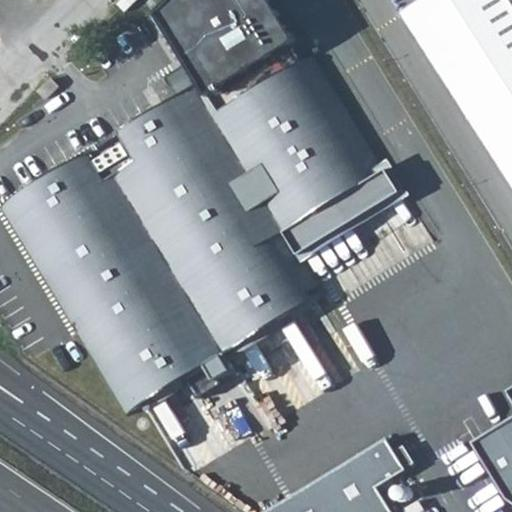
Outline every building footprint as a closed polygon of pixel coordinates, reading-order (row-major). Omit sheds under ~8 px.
[(263,0),(169,0),(151,17),(193,83),(203,98),(291,45),(263,0)] [(418,0),(400,12),(511,183),(511,3),(510,0),(418,0)] [(95,46),(89,52),(95,59),(102,52),(95,46)] [(193,83),(147,111),(0,200),(0,214),(126,415),(135,410),(145,426),(172,409),(162,393),(185,379),(195,395),(286,338),(295,333),(285,317),(305,304),(320,295),(296,256),(400,192),(313,53),(215,114),(203,98),(193,83)] [(315,320),(305,304),(285,317),(295,333),(315,320)] [(172,409),(195,395),(185,379),(162,393),(172,409)] [(511,508),(511,391),(509,393),(511,398),(511,419),(469,442),(504,502),(511,508)] [(391,511),(375,487),(405,471),(387,440),(264,511),(391,511)]
